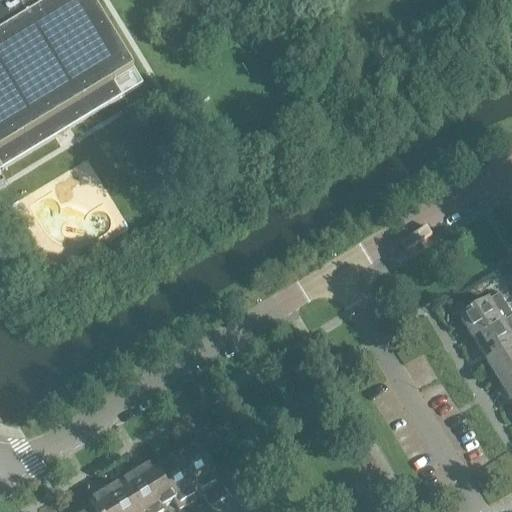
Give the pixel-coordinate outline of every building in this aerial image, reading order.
[(0,0),(0,167),(2,171),(123,99),(114,84),(133,73),(141,87),(142,86),(90,0),(0,0)] [(460,320),(473,342),(503,324),(511,317),(511,316),(499,296),(460,320)] [(473,342),(486,363),(511,346),(511,339),(503,324),(473,342)] [(511,346),(486,363),(499,384),(511,375),(511,346)] [(511,375),(499,384),(511,405),(511,404),(511,375)] [(196,444),(155,469),(153,464),(120,484),(136,511),(166,511),(165,509),(173,504),(178,511),(180,511),(203,498),(210,510),(229,498),(196,444)] [(136,511),(120,484),(88,503),(91,508),(92,508),(94,511),(136,511)]
